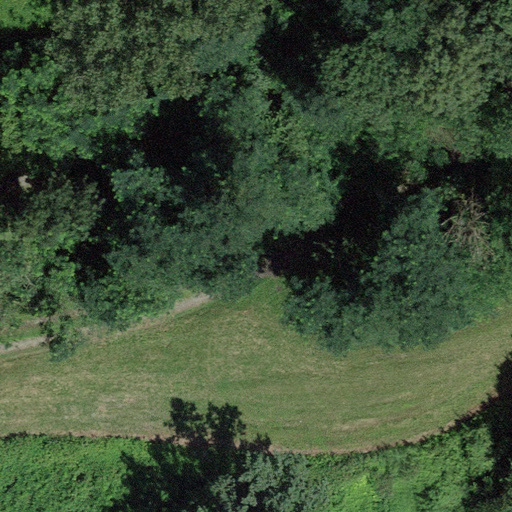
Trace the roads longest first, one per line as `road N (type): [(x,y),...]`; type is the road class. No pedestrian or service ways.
road 1 (track): [(0,151),(511,14)]
road 2 (track): [(0,278),(511,145)]
